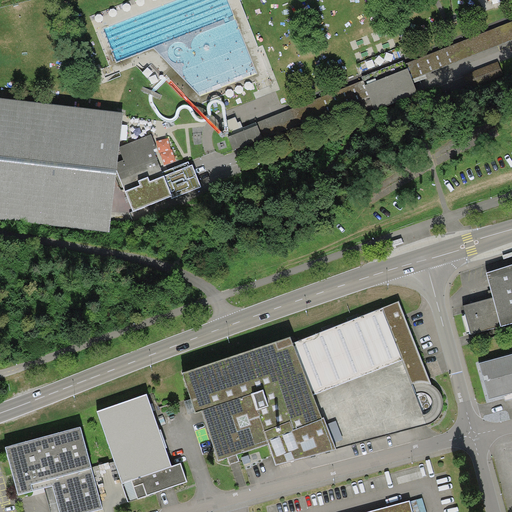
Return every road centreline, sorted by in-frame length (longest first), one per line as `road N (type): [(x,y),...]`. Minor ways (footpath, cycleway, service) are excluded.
road 1 (primary): [(0,413),(425,258)]
road 2 (residential): [(181,511),(470,433)]
road 3 (residential): [(470,433),(425,258)]
